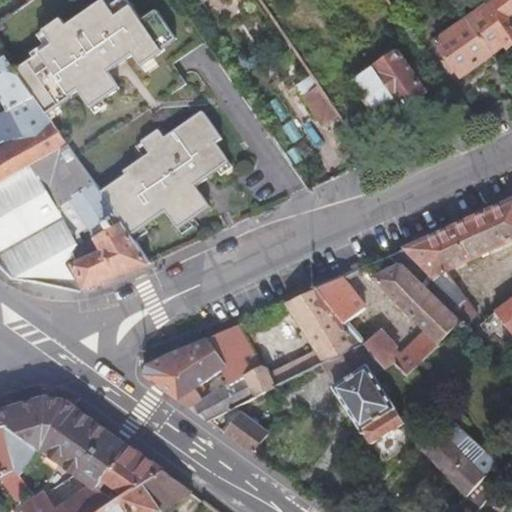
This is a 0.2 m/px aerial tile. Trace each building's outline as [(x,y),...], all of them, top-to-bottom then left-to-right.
[(80,161),(154,110),(121,62),(88,15),(77,0),(30,0),(28,2),(0,19),(0,47),(6,57),(39,103),(71,148),(80,161)] [(77,0),(88,15),(110,0),(77,0)] [(121,62),(187,16),(175,0),(110,0),(88,15),(121,62)] [(495,0),(465,20),(492,57),(505,47),(508,50),(511,46),(511,24),(507,18),(511,14),(511,1),(511,0),(495,0)] [(188,87),(174,67),(164,52),(197,30),(187,16),(121,62),(154,110),(188,87)] [(460,79),(492,57),(465,20),(433,42),(460,79)] [(174,67),(207,45),(197,30),(164,52),(174,67)] [(353,79),(379,117),(402,102),(404,106),(425,92),(397,51),(353,79)] [(511,98),(511,85),(499,67),(483,78),(502,103),(511,98)] [(325,125),(338,116),(313,78),(299,87),(325,125)] [(450,127),(470,117),(451,89),(433,101),(450,127)] [(0,185),(71,148),(39,103),(9,112),(0,114),(0,185)] [(172,136),(204,183),(207,181),(206,179),(229,163),(217,145),(221,142),(202,115),(172,136)] [(197,188),(204,183),(172,136),(166,140),(160,132),(143,144),(151,154),(125,172),(127,176),(102,193),(132,237),(168,213),(179,230),(211,208),(197,188)] [(86,288),(150,262),(132,237),(102,193),(80,161),(71,148),(0,185),(0,266),(13,279),(80,290),(67,264),(80,246),(75,237),(91,229),(106,254),(76,266),(86,288)] [(511,239),(511,201),(389,258),(398,266),(461,326),(463,324),(466,327),(477,316),(464,302),(466,301),(445,272),(511,239)] [(461,326),(398,266),(372,281),(423,329),(402,348),(384,328),(363,344),(365,347),(380,364),(387,371),(395,365),(407,380),(445,345),(443,343),(461,326)] [(366,309),(341,280),(316,291),(346,325),(366,309)] [(346,325),(316,291),(285,305),(320,354),(270,377),(268,372),(260,370),(257,372),(244,377),(255,400),(325,366),(365,347),(363,344),(346,325)] [(511,300),(496,313),(511,333),(511,300)] [(244,377),(257,372),(232,328),(149,366),(145,377),(208,422),(235,409),(255,400),(244,377)] [(370,370),(380,364),(365,347),(325,366),(340,388),(336,390),(371,445),(404,423),(370,370)] [(0,481),(14,474),(16,478),(23,477),(42,453),(46,456),(79,411),(66,402),(48,398),(0,412),(0,481)] [(101,483),(128,447),(79,411),(46,456),(74,477),(25,509),(26,511),(101,511),(111,505),(94,492),(101,483)] [(225,434),(252,454),(267,433),(240,413),(225,434)] [(418,445),(467,496),(483,478),(499,460),(475,439),(467,448),(473,454),(468,460),(454,447),(458,443),(450,435),(460,425),(449,415),(418,445)] [(163,511),(192,493),(162,471),(122,498),(111,505),(101,511),(163,511)] [(453,511),(476,511),(496,490),(483,478),(467,496),(453,511)]
